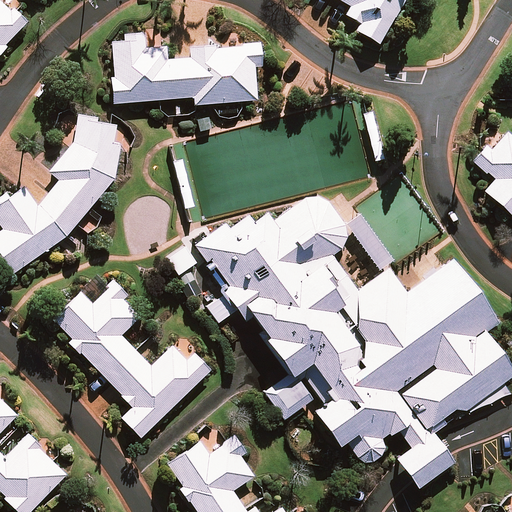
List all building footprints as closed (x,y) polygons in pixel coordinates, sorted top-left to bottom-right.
[(356,29),(380,42),(403,0),(341,0),(351,5),(346,14),(360,22),(356,29)] [(0,50),(6,45),(3,42),(24,20),(11,8),(8,11),(0,3),(0,50)] [(109,43),(114,101),(193,95),(193,103),(255,98),(253,66),(259,66),(258,46),(215,49),(214,46),(189,48),(190,58),(166,60),(165,48),(145,50),(144,33),(123,35),(124,42),(109,43)] [(110,177),(116,145),(109,143),(113,124),(94,120),(95,116),(77,114),(72,141),(49,171),(63,180),(41,207),(23,189),(9,198),(5,195),(0,198),(0,220),(7,228),(0,233),(0,251),(14,270),(64,234),(110,177)] [(511,137),(507,133),(490,151),(485,146),(473,160),(496,181),(487,190),(511,213),(511,137)] [(223,222),(196,242),(228,285),(224,288),(245,317),(250,314),(294,373),(311,361),(333,391),(313,406),(339,441),(355,429),(364,441),(393,420),(411,445),(393,458),(406,476),(414,487),(451,460),(442,449),(430,432),(511,373),(482,334),(495,324),(449,263),(407,294),(389,268),(357,292),(293,206),(272,222),(266,214),(253,223),(247,216),(228,230),(223,222)] [(122,417),(141,436),(211,368),(195,353),(187,361),(168,341),(147,362),(117,333),(136,314),(121,299),(125,295),(111,281),(89,303),(78,292),(51,319),(69,336),(68,337),(126,397),(118,405),(126,413),(122,417)] [(0,401),(0,487),(6,494),(4,496),(20,511),(25,511),(63,475),(37,450),(40,447),(26,434),(2,457),(0,454),(0,428),(13,415),(0,401)] [(280,511),(277,507),(269,511),(245,511),(230,489),(252,474),(240,456),(245,453),(234,437),(207,455),(199,442),(168,463),(181,483),(180,484),(198,511),(280,511)]
